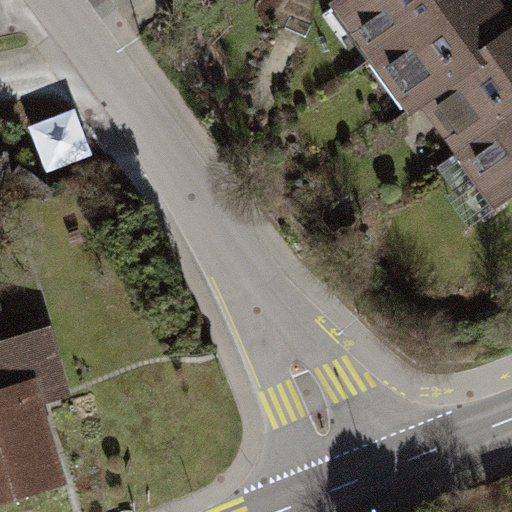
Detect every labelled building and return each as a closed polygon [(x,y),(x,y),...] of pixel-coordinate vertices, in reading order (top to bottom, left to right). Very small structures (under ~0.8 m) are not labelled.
[(356,0),(334,16),(371,65),(458,0),(356,0)] [(405,111),(416,102),(511,30),(511,10),(504,0),(458,0),(371,65),(405,111)] [(511,30),(416,102),(458,159),(511,118),(511,30)] [(55,116),(62,155),(89,151),(83,112),(55,116)] [(511,207),(511,118),(458,159),(500,216),(511,207)] [(0,500),(74,478),(52,405),(77,397),(54,323),(13,336),(2,300),(0,301),(0,500)]
